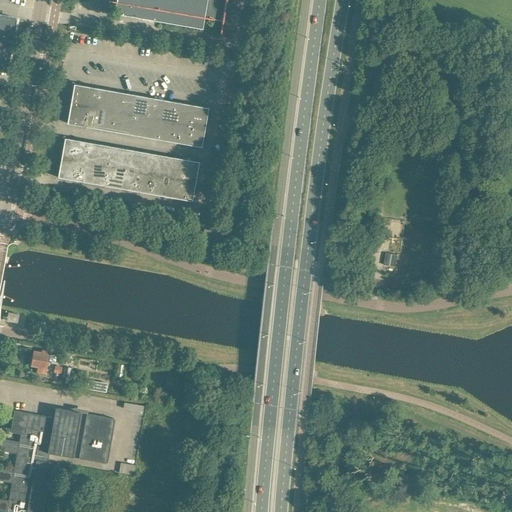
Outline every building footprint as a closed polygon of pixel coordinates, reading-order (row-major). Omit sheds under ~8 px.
[(116,0),(116,2),(109,0),(109,1),(116,2),(114,13),(202,29),(204,18),(222,21),(220,34),(221,34),(223,19),(222,19),(225,0),(116,0)] [(0,70),(7,72),(16,19),(0,15),(0,70)] [(74,84),(71,103),(90,107),(94,87),(74,84)] [(108,90),(94,87),(90,107),(104,109),(108,90)] [(104,109),(119,112),(122,92),(108,90),(104,109)] [(136,95),(122,92),(119,112),(133,114),(136,95)] [(133,114),(147,117),(151,97),(136,95),(133,114)] [(165,100),(151,97),(147,117),(162,119),(165,100)] [(162,119),(176,122),(179,102),(165,100),(162,119)] [(194,105),(179,102),(176,122),(190,124),(194,105)] [(67,123),(87,127),(90,107),(71,103),(67,123)] [(190,124),(205,127),(208,107),(194,105),(190,124)] [(104,109),(90,107),(87,127),(101,129),(104,109)] [(119,112),(104,109),(101,129),(115,132),(119,112)] [(133,114),(119,112),(115,132),(130,134),(133,114)] [(147,117),(133,114),(130,134),(144,137),(147,117)] [(144,137),(158,139),(162,119),(147,117),(144,137)] [(176,122),(162,119),(158,139),(173,142),(176,122)] [(173,142),(187,144),(190,124),(176,122),(173,142)] [(187,144),(189,144),(201,147),(205,127),(190,124),(187,144)] [(65,138),(63,144),(61,158),(81,161),(84,141),(65,138)] [(95,163),(98,144),(84,141),(81,161),(95,163)] [(109,166),(113,146),(98,144),(95,163),(109,166)] [(124,168),(127,149),(113,146),(109,166),(124,168)] [(138,171),(141,151),(127,149),(124,168),(138,171)] [(152,173),(156,154),(141,151),(138,171),(152,173)] [(167,176),(170,156),(156,154),(152,173),(167,176)] [(181,178),(184,159),(170,156),(167,176),(181,178)] [(81,161),(61,158),(58,177),(77,181),(81,161)] [(181,178),(195,181),(199,161),(184,159),(181,178)] [(81,161),(77,181),(92,183),(95,163),(81,161)] [(95,163),(92,183),(106,186),(109,166),(95,163)] [(109,166),(106,186),(120,188),(124,168),(109,166)] [(124,168),(120,188),(134,191),(138,171),(124,168)] [(138,171),(134,191),(149,193),(152,173),(138,171)] [(152,173),(149,193),(163,196),(167,176),(152,173)] [(167,176),(163,196),(177,198),(181,178),(167,176)] [(181,178),(177,198),(192,201),(195,181),(181,178)] [(203,238),(219,241),(221,232),(205,228),(203,238)] [(385,253),(384,264),(397,266),(398,254),(385,253)] [(17,323),(19,314),(8,312),(6,321),(17,323)] [(30,365),(37,367),(36,372),(45,374),(50,352),(41,350),(41,352),(33,351),(30,365)] [(71,368),(64,366),(61,382),(68,383),(71,368)] [(50,511),(44,511),(51,462),(46,459),(50,453),(109,462),(116,416),(85,411),(56,406),(54,416),(11,409),(5,451),(17,452),(14,472),(0,469),(0,479),(13,481),(10,499),(0,497),(0,510),(6,511),(5,511),(50,511)] [(122,463),(121,473),(135,474),(136,464),(122,463)]
